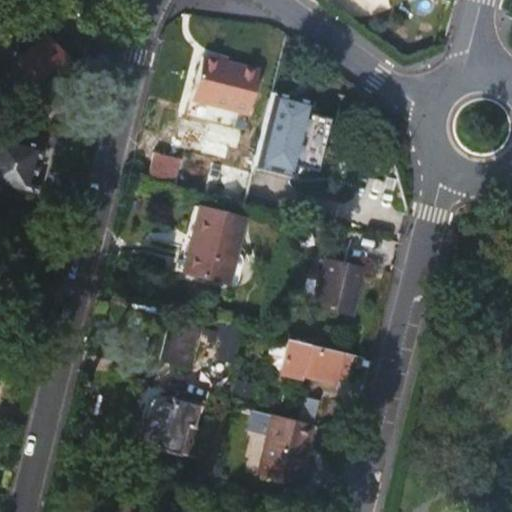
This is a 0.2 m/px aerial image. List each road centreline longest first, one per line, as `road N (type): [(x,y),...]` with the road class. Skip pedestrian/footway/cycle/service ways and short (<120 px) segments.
road 1 (residential): [(23,511),(151,0)]
road 2 (residential): [(359,511),(446,161)]
road 3 (residential): [(430,111),(275,0)]
